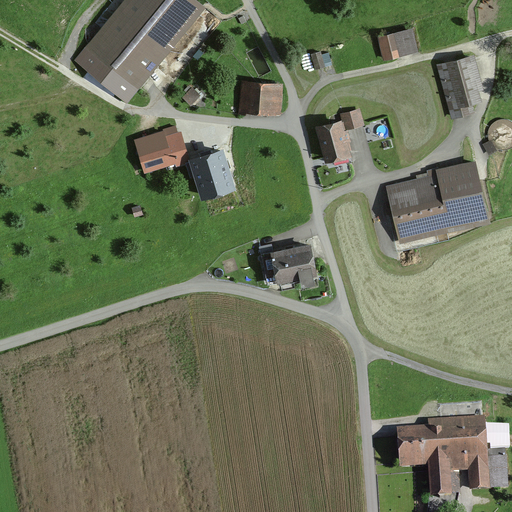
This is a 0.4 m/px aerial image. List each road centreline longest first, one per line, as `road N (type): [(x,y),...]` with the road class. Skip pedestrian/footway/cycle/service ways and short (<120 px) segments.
road 1 (unclassified): [(351,333),(246,290),(208,286),(0,346)]
road 2 (unclassified): [(351,333),(291,91),(246,0)]
road 3 (track): [(70,76),(136,110),(301,130)]
road 4 (track): [(511,33),(328,79),(298,116)]
road 5 (unclassified): [(373,511),(361,351),(351,333)]
road 6 (track): [(511,393),(361,351)]
